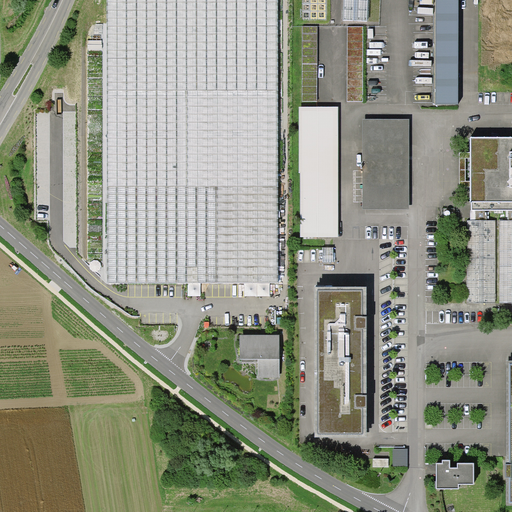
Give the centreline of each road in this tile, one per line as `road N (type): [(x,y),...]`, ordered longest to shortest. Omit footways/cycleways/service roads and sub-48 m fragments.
road 1 (tertiary): [(0,226),(252,434),(382,511)]
road 2 (unclassified): [(511,114),(420,116),(417,331)]
road 3 (unknown): [(419,222),(371,220),(349,207),(340,104),(395,105),(420,116)]
road 4 (residential): [(417,331),(414,511)]
road 5 (secondary): [(0,113),(62,0)]
